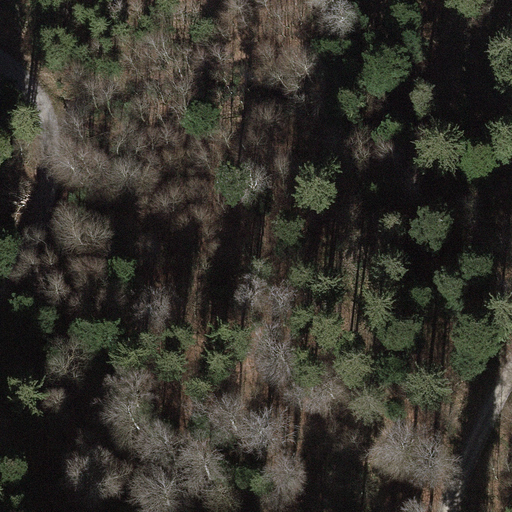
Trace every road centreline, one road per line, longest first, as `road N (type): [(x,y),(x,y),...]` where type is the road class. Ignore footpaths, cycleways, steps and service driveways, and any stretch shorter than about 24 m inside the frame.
road 1 (track): [(0,63),(38,101),(52,167),(30,239),(0,286)]
road 2 (track): [(451,511),(456,486),(511,375)]
